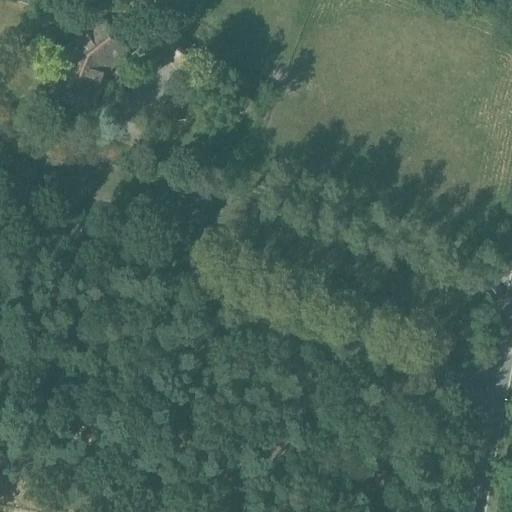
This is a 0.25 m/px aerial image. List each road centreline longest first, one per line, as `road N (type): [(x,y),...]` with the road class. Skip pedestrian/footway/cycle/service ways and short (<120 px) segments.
road 1 (unclassified): [(495,394),(0,209)]
road 2 (unclassified): [(472,511),(495,394)]
